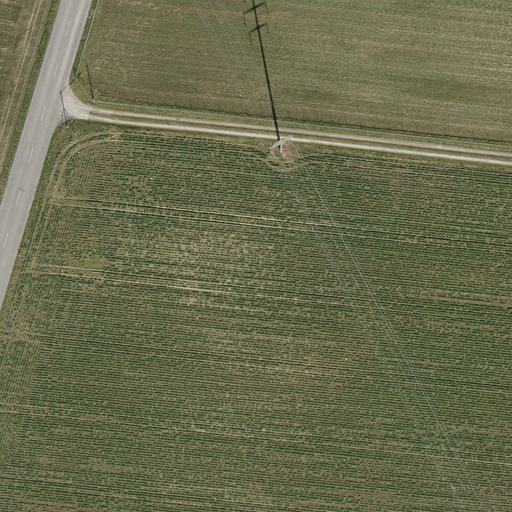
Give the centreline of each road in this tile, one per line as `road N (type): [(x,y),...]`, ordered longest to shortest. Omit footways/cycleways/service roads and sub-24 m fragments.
road 1 (track): [(46,107),(511,158)]
road 2 (tertiary): [(78,0),(0,264)]
